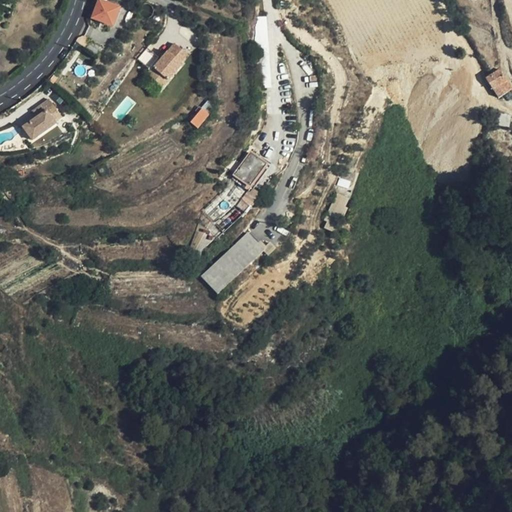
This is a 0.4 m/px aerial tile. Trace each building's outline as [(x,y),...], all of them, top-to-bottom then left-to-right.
[(112,28),(119,10),(99,2),(95,13),(92,11),(90,15),(94,16),(92,20),(112,28)] [(149,71),(146,75),(148,77),(163,88),(182,64),(180,63),(187,54),(174,44),(161,61),(158,59),(149,71)] [(261,63),(269,62),(268,44),(259,44),(261,63)] [(158,59),(146,49),(137,61),(149,71),(158,59)] [(510,92),(499,74),(487,82),(498,100),(510,92)] [(163,88),(148,77),(142,85),(156,96),(163,88)] [(50,101),(37,109),(40,117),(34,121),(20,131),(30,145),(56,127),(54,125),(61,120),(50,101)] [(40,117),(37,109),(30,114),(34,121),(40,117)] [(198,130),(209,116),(202,110),(190,125),(198,130)] [(204,215),(191,247),(198,255),(240,215),(231,206),(235,201),(239,204),(266,167),(251,155),(220,195),(204,211),(204,215)] [(326,218),(339,224),(351,198),(338,192),(326,218)] [(250,231),(201,275),(218,294),(267,249),(250,231)]
